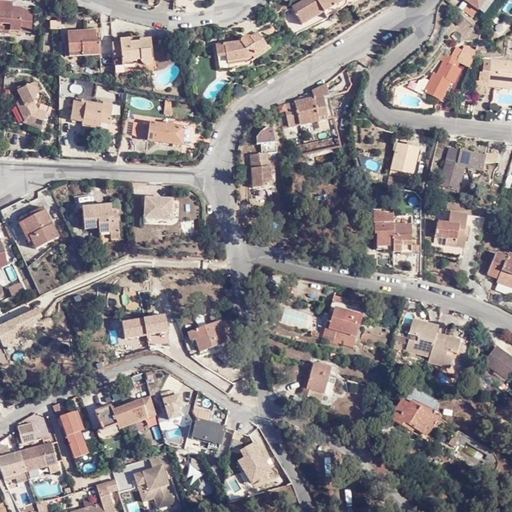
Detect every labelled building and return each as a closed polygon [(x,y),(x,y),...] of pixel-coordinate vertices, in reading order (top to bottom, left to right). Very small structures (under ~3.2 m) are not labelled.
[(348,0),(308,0),(295,9),(305,26),(315,20),(313,18),(326,10),(329,17),(347,5),(349,1),(348,0)] [(469,5),(480,12),(488,0),(463,0),(469,5)] [(17,4),(0,2),(0,36),(16,38),(17,34),(34,35),(36,11),(17,9),(17,4)] [(475,18),(480,12),(469,5),(465,11),(475,18)] [(69,35),(71,60),(104,58),(103,43),(99,43),(98,33),(69,35)] [(242,39),(242,43),(218,46),(219,57),(227,56),(228,64),(249,61),(249,57),(266,50),(260,35),(253,39),(252,36),(242,39)] [(114,45),(114,51),(123,51),(123,59),(124,66),(140,65),(140,63),(143,63),(143,64),(144,65),(144,66),(145,67),(146,68),(147,68),(149,69),(150,69),(151,69),(152,68),(153,68),(154,67),(155,66),(156,65),(156,64),(156,62),(154,42),(142,43),(142,45),(132,46),(131,42),(122,43),(122,45),(114,45)] [(466,50),(467,50),(463,61),(465,62),(464,64),(475,68),(479,51),(467,47),(466,50)] [(438,77),(431,96),(446,102),(454,83),(459,85),(465,71),(461,70),(464,64),(465,62),(463,61),(467,50),(466,50),(459,48),(455,58),(447,54),(443,62),(447,64),(441,78),(438,77)] [(123,51),(114,51),(115,59),(123,59),(123,51)] [(490,80),(493,58),(488,57),(487,70),(484,69),(483,79),(490,80)] [(490,80),(490,81),(492,81),(511,84),(511,60),(493,58),(490,80)] [(490,81),(490,80),(483,79),(480,78),(479,91),(490,93),(492,81),(490,81)] [(305,97),(289,103),(296,130),(342,118),(333,82),(305,97)] [(34,83),(17,91),(22,100),(18,102),(17,104),(25,121),(23,123),(41,129),(47,113),(37,110),(33,103),(37,93),(39,92),(34,83)] [(500,103),(511,102),(511,91),(500,91),(500,103)] [(172,102),(159,100),(157,113),(170,115),(172,102)] [(104,123),(111,125),(115,106),(106,104),(106,107),(77,101),(74,120),(86,123),(87,121),(104,123)] [(104,123),(87,121),(86,123),(85,126),(103,130),(104,123)] [(186,148),(189,130),(156,123),(155,126),(146,124),(125,121),(123,133),(132,134),(143,140),(186,148)] [(274,125),(276,144),(282,143),(280,125),(274,125)] [(258,152),(275,152),(275,129),(258,129),(258,152)] [(198,132),(189,130),(186,148),(194,150),(198,132)] [(407,146),(400,176),(420,181),(426,151),(407,146)] [(460,148),(456,159),(466,163),(470,151),(460,148)] [(466,163),(456,159),(448,187),(467,191),(473,169),(489,174),(494,159),(470,151),(466,163)] [(316,152),(316,161),(332,161),(332,152),(316,152)] [(271,190),(271,173),(271,164),(269,164),(269,155),(252,155),(253,190),(271,190)] [(494,159),(493,166),(497,167),(500,167),(501,166),(503,166),(505,166),(506,157),(495,157),(494,159)] [(389,176),(388,183),(400,185),(401,179),(389,176)] [(138,197),(162,197),(162,184),(138,184),(138,197)] [(172,200),(145,199),(144,219),(171,220),(172,200)] [(97,231),(116,229),(115,211),(109,211),(109,204),(80,207),(81,226),(96,226),(97,231)] [(412,246),(413,227),(412,228),(396,227),(396,217),(396,216),(396,212),(387,212),(387,209),(376,209),(375,231),(380,231),(380,235),(377,235),(376,247),(381,248),(381,250),(394,250),(394,252),(400,252),(400,255),(412,256),(411,260),(419,260),(419,246),(412,246)] [(23,221),(32,242),(35,250),(57,239),(43,212),(23,221)] [(443,240),(455,242),(474,246),(475,239),(477,239),(478,230),(474,229),(476,217),(459,214),(457,226),(446,224),(443,240)] [(412,228),(413,227),(413,217),(396,216),(396,217),(396,227),(412,228)] [(28,244),(32,242),(23,221),(18,223),(28,244)] [(117,243),(116,229),(97,231),(97,244),(117,243)] [(474,246),(455,242),(454,249),(473,252),(474,246)] [(495,276),(506,281),(511,283),(511,256),(504,254),(495,276)] [(368,255),(367,270),(377,272),(378,256),(368,255)] [(366,258),(359,256),(357,265),(364,267),(366,258)] [(13,295),(25,290),(21,281),(9,287),(13,295)] [(337,304),(364,311),(365,307),(347,302),(349,296),(340,294),(337,304)] [(330,316),(326,332),(337,335),(339,328),(358,333),(364,311),(337,304),(333,316),(330,316)] [(0,337),(2,341),(44,322),(38,309),(0,326),(0,337)] [(284,309),(282,321),(299,324),(301,312),(284,309)] [(121,323),(125,342),(169,333),(166,315),(121,323)] [(227,339),(219,318),(190,330),(192,336),(196,335),(201,349),(227,339)] [(433,355),(439,333),(441,325),(416,319),(413,332),(418,334),(422,335),(422,340),(416,339),(413,338),(410,349),(433,355)] [(356,341),(358,333),(339,328),(337,335),(326,332),(325,337),(341,341),(342,338),(356,341)] [(373,351),(375,346),(384,349),(387,339),(364,332),(359,346),(373,351)] [(412,336),(400,333),(399,339),(406,341),(412,342),(413,338),(416,339),(418,334),(413,332),(412,336)] [(439,333),(433,355),(432,361),(454,366),(457,357),(455,357),(451,356),(452,351),(457,352),(461,353),(465,340),(439,333)] [(406,341),(399,339),(397,346),(404,349),(406,341)] [(511,357),(496,345),(484,361),(506,378),(511,369),(511,357)] [(307,381),(301,398),(316,404),(319,397),(324,398),(333,373),(317,367),(311,382),(307,381)] [(408,378),(392,416),(409,422),(411,419),(424,424),(428,415),(432,416),(436,407),(432,405),(438,390),(408,378)] [(177,389),(160,394),(169,422),(182,418),(180,411),(184,409),(177,389)] [(151,396),(137,402),(140,411),(136,412),(139,421),(158,414),(151,396)] [(223,449),(232,413),(206,406),(207,400),(201,398),(197,409),(201,418),(197,437),(215,442),(214,447),(223,449)] [(140,411),(137,402),(113,409),(111,403),(96,409),(103,428),(119,423),(121,427),(139,421),(136,412),(140,411)] [(56,414),(61,412),(59,404),(53,406),(56,414)] [(87,446),(82,431),(80,425),(84,423),(79,409),(62,414),(73,450),(87,446)] [(44,437),(39,420),(18,426),(22,442),(44,437)] [(46,467),(49,466),(59,463),(52,437),(44,439),(46,444),(23,451),(28,471),(46,467)] [(267,439),(222,460),(241,501),(286,480),(267,439)] [(10,444),(0,450),(0,464),(6,478),(28,471),(22,452),(13,454),(10,444)] [(73,450),(75,457),(89,453),(87,446),(73,450)] [(175,461),(171,449),(150,456),(154,467),(136,473),(145,500),(155,497),(158,507),(176,502),(165,465),(175,461)] [(59,463),(49,466),(52,473),(62,470),(59,463)] [(48,474),(46,467),(28,471),(31,479),(48,474)] [(104,502),(78,510),(78,511),(116,511),(110,491),(120,488),(117,479),(98,486),(104,502)] [(69,495),(76,493),(74,486),(67,488),(69,495)] [(0,501),(0,511),(8,511),(3,500),(0,501)] [(53,511),(51,501),(40,503),(41,511),(53,511)]
